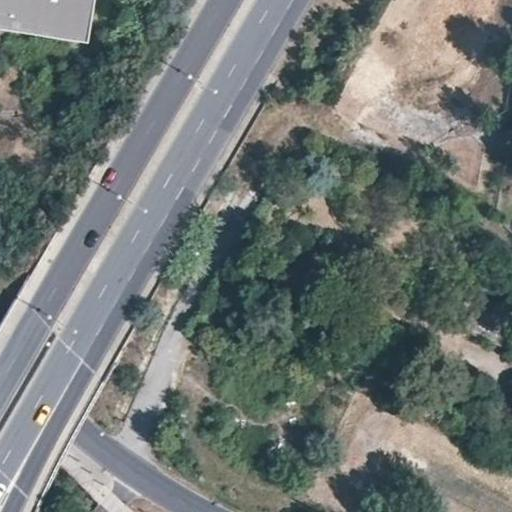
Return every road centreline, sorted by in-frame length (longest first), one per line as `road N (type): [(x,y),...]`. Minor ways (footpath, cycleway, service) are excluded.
road 1 (primary): [(6,480),(292,0)]
road 2 (primary): [(231,0),(0,377)]
road 3 (residential): [(125,463),(164,353),(283,134)]
road 4 (residential): [(125,463),(0,347)]
